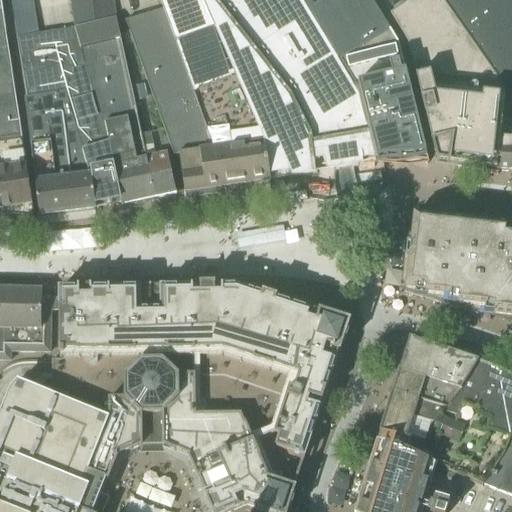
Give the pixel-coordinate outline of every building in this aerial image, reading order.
[(0,0),(0,216),(34,219),(5,31),(2,0),(0,0)] [(13,15),(34,11),(32,0),(29,0),(11,3),(13,15)] [(112,0),(100,0),(92,2),(94,13),(114,10),(112,0)] [(219,151),(224,188),(268,181),(265,146),(202,0),(158,0),(163,11),(214,152),(219,151)] [(268,181),(315,175),(312,137),(292,96),(218,0),(202,0),(265,146),(268,181)] [(218,0),(292,96),(312,137),(315,175),(375,164),(356,88),(302,0),(218,0)] [(302,0),(356,88),(375,164),(375,165),(380,164),(381,169),(423,169),(422,164),(428,164),(398,45),(370,0),(302,0)] [(449,165),(496,172),(505,90),(475,49),(441,0),(410,0),(390,14),(407,42),(422,102),(421,102),(425,116),(432,144),(436,163),(449,165)] [(511,0),(441,0),(475,49),(504,27),(511,37),(511,0)] [(73,17),(94,13),(92,2),(71,5),(73,17)] [(94,13),(96,26),(116,21),(114,10),(94,13)] [(13,15),(16,27),(36,23),(34,11),(13,15)] [(184,194),(224,188),(219,151),(214,152),(163,11),(125,22),(173,159),(178,158),(184,194)] [(73,17),(76,31),(96,26),(94,13),(73,17)] [(146,159),(144,148),(141,135),(134,101),(116,21),(96,26),(76,31),(121,202),(122,207),(155,200),(146,159)] [(36,23),(16,27),(18,39),(38,35),(36,23)] [(511,37),(504,27),(475,49),(505,90),(496,172),(511,172),(511,37)] [(67,94),(94,207),(121,202),(76,31),(56,34),(55,33),(18,39),(28,98),(67,94)] [(67,94),(28,98),(24,99),(35,182),(34,183),(39,219),(43,218),(43,217),(91,211),(91,212),(95,212),(94,207),(67,94)] [(151,134),(141,135),(144,148),(153,146),(151,134)] [(146,159),(155,200),(176,195),(166,155),(146,159)] [(404,263),(408,264),(405,290),(511,322),(511,226),(413,216),(411,236),(407,236),(407,240),(405,253),(404,263)] [(89,250),(90,232),(49,231),(49,249),(89,250)] [(320,406),(325,393),(338,353),(339,354),(349,323),(319,313),(319,315),(276,301),(276,299),(263,295),(262,296),(237,288),(180,289),(180,287),(142,287),(120,288),(120,289),(91,290),(91,289),(77,289),(77,290),(59,290),(60,362),(52,362),(52,391),(52,400),(107,422),(86,474),(106,482),(108,482),(117,460),(116,459),(129,453),(130,454),(141,448),(150,448),(163,448),(174,453),(175,452),(188,458),(188,459),(205,495),(204,496),(210,511),(233,511),(246,507),(255,510),(254,511),(257,511),(287,511),(295,490),(294,490),(320,410),(319,409),(320,406)] [(49,354),(51,300),(50,300),(50,292),(42,292),(42,291),(0,290),(0,361),(10,362),(11,353),(49,354)] [(409,340),(392,393),(445,411),(463,390),(477,366),(479,363),(409,340)] [(483,487),(483,486),(500,464),(511,434),(511,379),(477,366),(463,390),(445,411),(431,428),(420,457),(437,466),(483,487)] [(100,495),(106,482),(86,474),(107,422),(52,400),(52,391),(44,391),(43,395),(17,384),(9,393),(0,416),(0,511),(103,511),(109,498),(100,495)] [(431,428),(445,411),(392,393),(391,393),(379,433),(380,433),(408,441),(405,450),(420,457),(431,428)] [(408,441),(380,433),(378,443),(376,442),(356,509),(354,511),(422,511),(437,466),(420,457),(405,450),(408,441)] [(511,434),(500,464),(483,486),(511,497),(511,434)]
